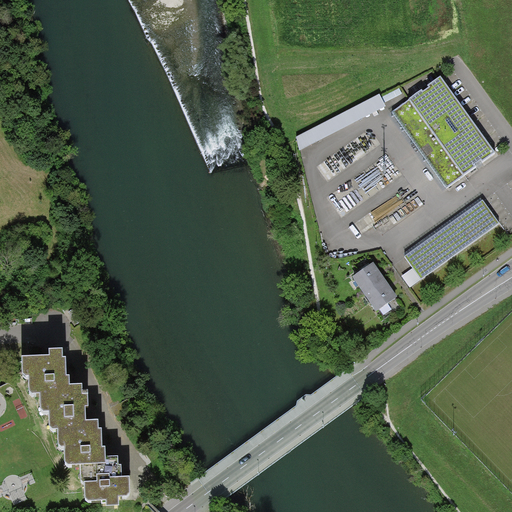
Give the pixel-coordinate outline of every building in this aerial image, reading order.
[(450,187),(498,153),(441,75),(394,110),(450,187)] [(379,95),(297,137),(299,151),(386,107),(379,95)] [(499,222),(482,199),(405,256),(421,278),(499,222)] [(397,296),(373,262),(352,277),(375,311),(397,296)] [(49,361),(22,361),(22,378),(26,381),(29,381),(29,395),(32,398),(41,398),(82,397),(82,396),(82,390),(70,390),(69,381),(66,381),(66,363),(62,363),(62,354),(49,354),(49,361)] [(58,434),(98,433),(98,425),(86,426),(86,412),(89,412),(88,396),(82,396),(82,397),(41,398),(41,414),(44,416),(49,416),(49,431),(53,434),(58,434)] [(132,409),(127,400),(113,407),(118,417),(132,409)] [(81,469),(106,469),(105,461),(105,452),(102,452),(102,433),(98,433),(58,434),(58,449),(61,452),(65,452),(65,467),(68,469),(81,469)] [(130,498),(130,481),(122,481),(122,469),(118,469),(118,461),(105,461),(106,469),(81,469),(81,484),(85,487),(85,502),(88,505),(106,505),(106,511),(119,510),(119,502),(127,501),(130,498)]
